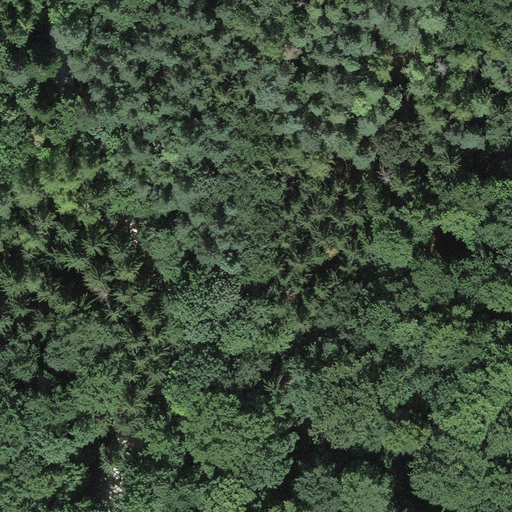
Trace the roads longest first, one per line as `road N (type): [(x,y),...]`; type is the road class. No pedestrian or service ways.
road 1 (unclassified): [(115,511),(115,476),(164,372),(169,317),(155,257),(71,99),(56,0)]
road 2 (track): [(511,309),(471,284),(411,269),(339,296),(319,334),(308,395),(326,511)]
